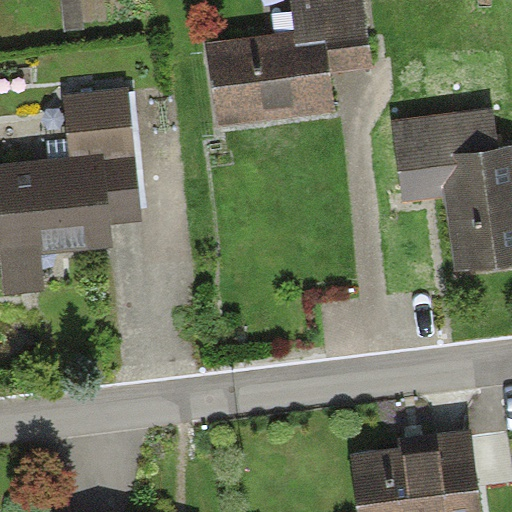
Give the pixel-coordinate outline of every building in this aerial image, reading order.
[(100,18),(98,0),(68,0),(69,20),(100,18)] [(300,0),(304,35),(217,43),(225,128),(341,117),(335,55),(376,51),(370,0),(300,0)] [(134,97),(71,103),(77,168),(0,174),(0,185),(10,295),(47,291),(44,254),(109,248),(106,221),(145,217),(134,97)] [(460,130),(398,136),(406,217),(449,213),(455,271),(511,265),(511,153),(463,158),(460,130)] [(405,455),(363,458),(366,511),(487,511),(482,437),(404,442),(405,455)]
